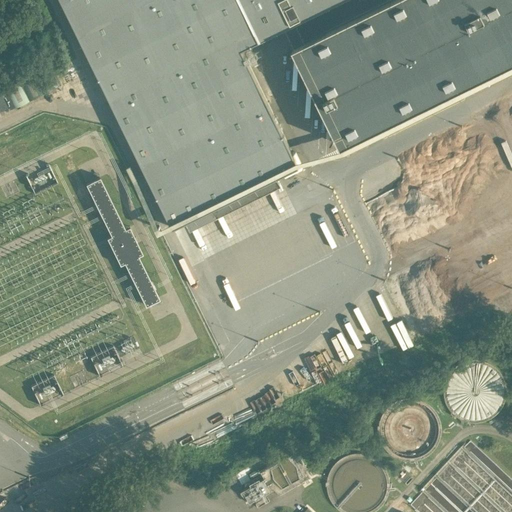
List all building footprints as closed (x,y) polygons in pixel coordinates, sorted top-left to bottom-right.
[(242,49),(342,0),(61,0),(173,228),(299,166),(242,49)] [(400,126),(396,118),(511,61),(511,0),(389,0),(294,47),(342,145),(385,124),(389,131),(400,126)] [(76,64),(56,72),(61,83),(81,76),(76,64)] [(31,74),(17,81),(28,104),(42,97),(31,74)] [(17,81),(3,87),(14,110),(27,104),(17,81)] [(48,81),(38,86),(43,97),(54,91),(48,81)] [(129,226),(125,228),(99,177),(85,184),(96,206),(102,217),(111,235),(106,237),(120,264),(124,262),(130,275),(135,286),(145,305),(159,298),(154,288),(138,255),(142,253),(129,226)] [(237,489),(246,503),(266,491),(258,477),(237,489)]
